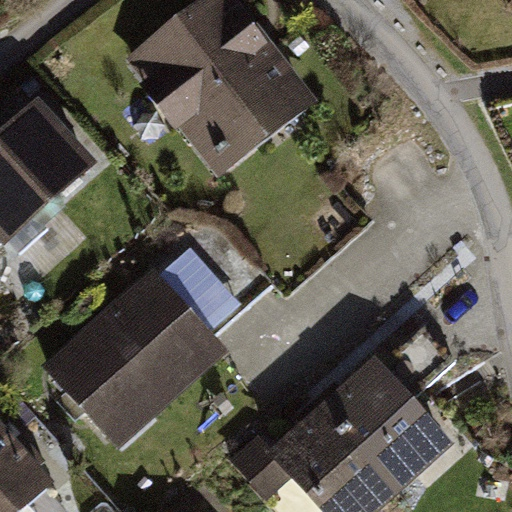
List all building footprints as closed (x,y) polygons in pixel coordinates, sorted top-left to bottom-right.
[(227,0),(209,0),(133,63),(223,172),(310,100),(227,0)] [(0,252),(95,172),(36,102),(0,132),(0,252)] [(186,246),(46,367),(116,448),(228,352),(214,337),(243,312),(186,246)] [(318,401),(398,493),(455,444),(413,395),(451,362),(413,319),(318,401)] [(235,364),(200,393),(219,417),(255,387),(235,364)] [(376,511),(398,493),(318,401),(241,469),(278,511),(376,511)] [(0,511),(7,511),(51,474),(0,417),(0,511)]
